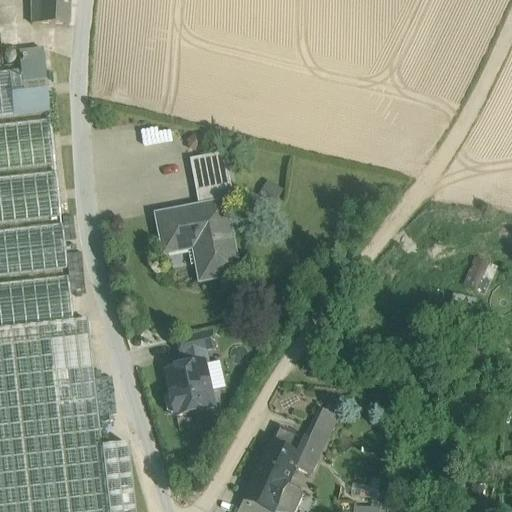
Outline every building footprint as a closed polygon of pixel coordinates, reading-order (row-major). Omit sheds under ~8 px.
[(70,0),(31,0),(32,25),(69,26),(70,1),(70,0)] [(20,71),(0,72),(0,118),(50,113),(43,50),(19,53),(20,71)] [(51,120),(0,125),(0,171),(56,166),(51,120)] [(226,155),(191,161),(197,192),(231,185),(226,155)] [(57,172),(0,177),(0,224),(62,218),(57,172)] [(231,185),(197,192),(200,209),(157,217),(165,256),(195,250),(201,284),(240,276),(227,205),(235,203),(231,185)] [(62,224),(0,230),(0,277),(67,270),(62,224)] [(68,276),(0,283),(0,329),(73,322),(68,276)] [(0,329),(0,511),(108,511),(101,447),(87,320),(0,329)] [(212,334),(179,341),(182,357),(183,357),(186,369),(204,365),(205,366),(208,365),(206,352),(215,350),(212,334)] [(186,369),(167,373),(173,396),(168,397),(165,401),(168,414),(172,416),(177,415),(177,418),(214,409),(205,366),(204,365),(186,369)] [(329,437),(315,430),(310,442),(323,448),(329,437)] [(310,477),(323,448),(310,442),(297,436),(284,431),(277,434),(273,443),(272,443),(262,464),(292,478),(296,470),(310,477)] [(135,511),(128,444),(101,447),(108,511),(135,511)] [(288,486),(292,478),(262,464),(245,501),(268,511),(297,511),(304,498),(302,493),(288,486)] [(268,511),(245,501),(240,511),(268,511)]
